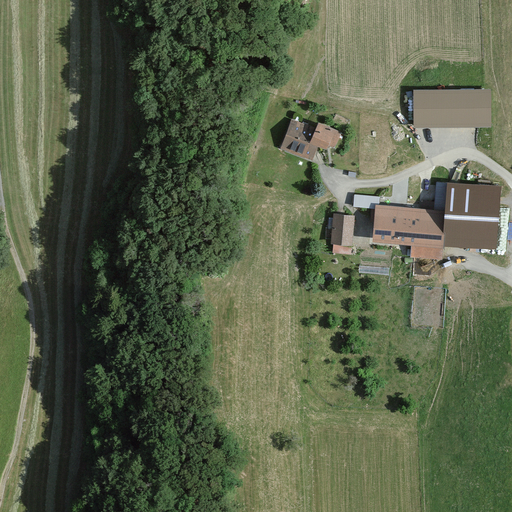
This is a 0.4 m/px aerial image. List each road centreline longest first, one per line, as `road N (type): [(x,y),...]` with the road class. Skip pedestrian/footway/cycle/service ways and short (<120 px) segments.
road 1 (track): [(0,174),(33,344),(0,503)]
road 2 (track): [(407,427),(437,381),(453,319),(449,250)]
